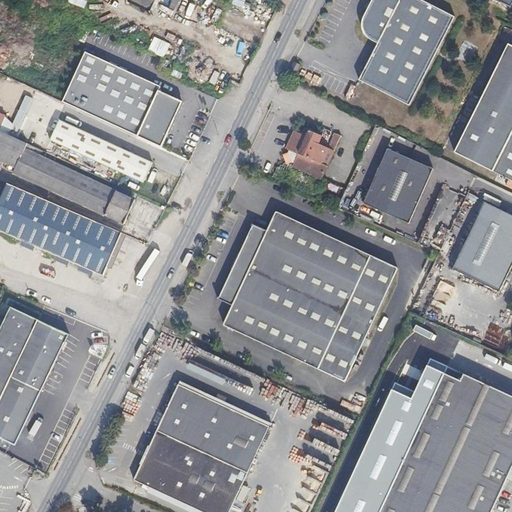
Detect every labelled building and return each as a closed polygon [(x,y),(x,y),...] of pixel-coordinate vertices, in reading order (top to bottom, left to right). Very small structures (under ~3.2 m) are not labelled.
[(59,0),(83,9),(86,0),(59,0)] [(127,0),(126,4),(149,14),(155,0),(127,0)] [(170,0),(168,6),(174,9),(177,0),(170,0)] [(458,19),(422,0),(376,0),(368,16),(368,17),(367,18),(367,19),(367,21),(366,22),(366,23),(366,25),(366,26),(366,27),(366,29),(367,30),(367,31),(368,32),(368,34),(369,35),(370,36),(370,37),(371,38),(372,39),(373,40),(374,41),(375,41),(376,42),(381,44),(362,81),(412,107),(458,19)] [(511,0),(495,0),(511,8),(511,0)] [(164,58),(170,44),(160,40),(154,54),(164,58)] [(495,173),(511,138),(511,46),(456,154),(483,167),(495,173)] [(160,86),(84,51),(61,101),(160,147),(181,101),(158,90),(160,86)] [(303,67),(297,64),(290,77),(296,80),(303,67)] [(61,121),(52,141),(144,183),(153,163),(79,129),(61,121)] [(0,159),(17,167),(14,173),(41,186),(125,224),(136,201),(40,156),(43,150),(0,130),(0,159)] [(293,166),(294,166),(322,179),(341,137),(335,134),(328,148),(319,144),(322,137),(310,131),(307,137),(296,133),(289,149),(291,151),(290,153),(292,162),(294,163),(293,166)] [(511,138),(495,173),(511,181),(511,138)] [(436,170),(391,150),(366,204),(412,225),(436,170)] [(294,166),(285,185),(303,193),(305,194),(311,197),(313,198),(322,179),(294,166)] [(8,183),(0,201),(0,229),(104,276),(123,233),(8,183)] [(511,271),(511,215),(487,203),(454,270),(501,294),(511,271)] [(267,232),(252,225),(251,227),(252,228),(218,300),(232,307),(235,308),(227,326),(224,325),(220,323),(220,324),(221,326),(346,384),(399,269),(276,212),(273,213),(272,214),(275,215),(278,217),(270,233),(267,232)] [(275,215),(267,232),(270,233),(278,217),(275,215)] [(13,307),(0,332),(0,437),(15,445),(19,437),(69,336),(13,307)] [(235,308),(232,307),(224,325),(227,326),(235,308)] [(449,367),(446,374),(462,381),(465,374),(449,367)] [(446,374),(380,511),(492,511),(511,470),(511,396),(465,374),(462,381),(446,374)] [(174,383),(132,477),(206,511),(225,511),(265,425),(174,383)] [(4,452),(1,457),(11,462),(13,457),(9,455),(4,452)] [(355,488),(356,476),(347,475),(346,487),(355,488)] [(343,511),(349,492),(340,490),(333,511),(343,511)]
